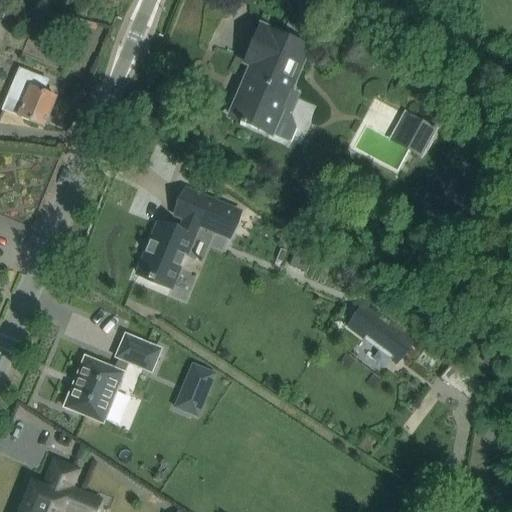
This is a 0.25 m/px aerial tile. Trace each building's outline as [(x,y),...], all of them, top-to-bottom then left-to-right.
[(250,126),(290,143),(296,128),(289,113),(296,97),(289,94),(308,49),(259,28),(245,62),(254,66),(231,118),(250,126)] [(2,110),(25,120),(44,128),(56,98),(44,93),(49,81),(19,68),(2,110)] [(439,131),(404,112),(388,141),(422,160),(439,131)] [(147,253),(139,274),(172,287),(198,223),(229,236),(238,213),(186,192),(177,215),(186,219),(180,234),(159,226),(152,242),(150,242),(146,253),(147,253)] [(298,250),(294,259),(305,263),(308,255),(298,250)] [(412,343),(365,307),(350,327),(397,363),(412,343)] [(119,359),(114,370),(122,374),(127,363),(150,373),(159,350),(125,336),(116,358),(119,359)] [(85,358),(64,408),(101,423),(122,374),(114,370),(85,358)] [(452,363),(440,379),(469,401),(481,385),(452,363)] [(192,364),(181,391),(206,401),(217,374),(192,364)] [(59,511),(60,509),(66,511),(82,511),(89,496),(69,488),(75,472),(55,463),(44,491),(34,487),(23,511),(59,511)]
